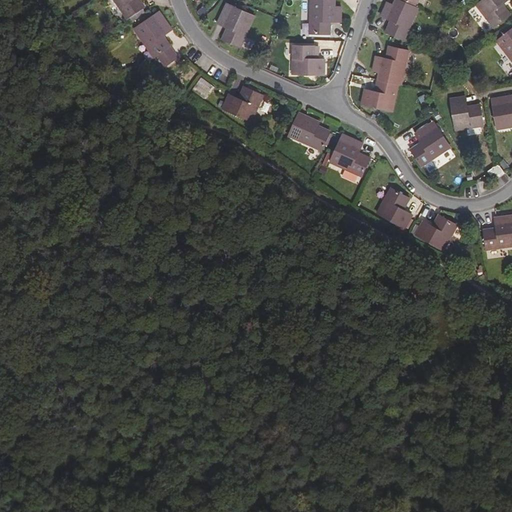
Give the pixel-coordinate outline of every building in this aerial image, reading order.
[(111,0),(123,17),(140,6),(134,0),(111,0)] [(393,0),(393,1),(413,9),(416,0),(393,0)] [(507,0),(486,0),(477,7),(493,30),(510,17),(505,10),(503,11),(501,8),(509,2),(507,0)] [(312,1),(309,1),(308,34),(328,35),(327,29),(325,29),(325,23),(339,24),(339,9),(334,9),(334,2),(312,1)] [(413,9),(393,1),(391,6),(384,5),(380,16),(392,23),(390,29),(387,27),(386,33),(402,40),(416,11),(413,9)] [(238,48),(251,19),(226,7),(217,24),(227,28),(226,31),(222,33),(219,40),(238,48)] [(131,30),(149,58),(166,48),(157,37),(166,31),(156,13),(131,30)] [(511,33),(496,44),(511,65),(511,33)] [(311,50),(290,49),(289,76),(321,77),(320,63),(309,63),(309,58),(311,58),(311,50)] [(377,74),(375,81),(395,86),(399,87),(407,54),(389,49),(387,58),(388,59),(388,63),(375,59),(372,73),(377,74)] [(434,72),(437,57),(429,55),(425,70),(434,72)] [(192,90),(206,99),(215,86),(201,76),(192,90)] [(388,113),(395,86),(375,81),(372,94),(362,92),(358,106),(388,113)] [(252,123),(264,98),(247,89),(242,102),(232,96),(225,109),(252,123)] [(482,128),(479,108),(473,108),(473,110),(465,112),(463,101),(449,102),(453,131),(482,128)] [(511,129),(511,103),(511,101),(492,103),(496,132),(511,129)] [(264,102),(261,111),(269,114),(272,104),(264,102)] [(314,126),(295,116),(285,137),(316,153),(326,133),(319,130),(316,134),(312,132),(314,126)] [(414,147),(407,152),(418,167),(446,149),(431,126),(414,137),(421,148),(417,151),(414,147)] [(352,157),(357,145),(340,136),(327,163),(357,178),(365,160),(359,158),(357,160),(352,157)] [(497,167),(489,172),(494,180),(502,175),(497,167)] [(390,221),(407,230),(414,217),(402,211),(404,208),(407,209),(410,201),(394,191),(380,215),(390,221)] [(426,224),(417,236),(445,251),(460,229),(441,218),(435,224),(438,226),(436,230),(426,224)] [(493,234),(481,235),(483,254),(511,250),(511,219),(492,222),(493,234)]
